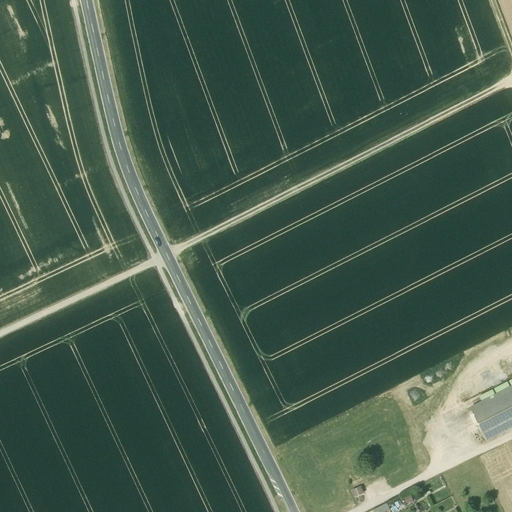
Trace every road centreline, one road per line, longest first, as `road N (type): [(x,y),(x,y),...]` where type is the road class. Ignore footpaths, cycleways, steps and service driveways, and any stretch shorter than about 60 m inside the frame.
road 1 (secondary): [(293,511),(124,163),(85,0)]
road 2 (track): [(335,168),(511,80)]
road 3 (track): [(335,168),(167,255)]
road 4 (track): [(0,333),(167,255)]
